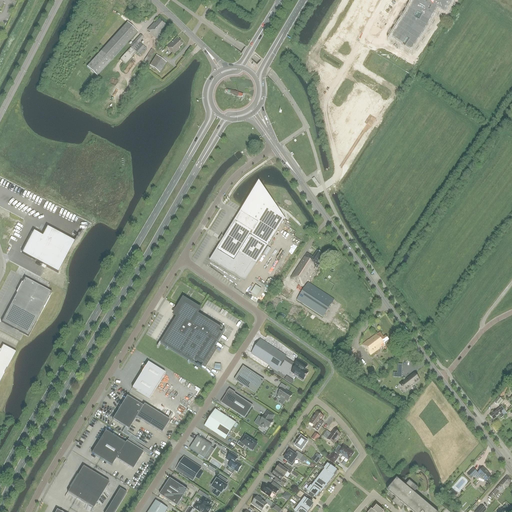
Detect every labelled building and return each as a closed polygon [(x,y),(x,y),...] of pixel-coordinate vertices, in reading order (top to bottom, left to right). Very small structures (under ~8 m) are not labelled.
[(413,0),(410,6),(416,9),(417,7),(420,9),(420,8),(425,10),(425,11),(429,14),(428,15),(433,18),(435,14),(437,10),(439,11),(444,13),(445,14),(446,14),(446,13),(447,13),(448,12),(453,0),(413,0)] [(391,37),(391,38),(391,39),(392,39),(392,40),(401,45),(403,46),(405,47),(405,48),(407,49),(407,50),(409,51),(410,51),(411,52),(412,52),(412,51),(413,51),(413,50),(416,46),(416,45),(418,43),(427,30),(427,29),(429,25),(430,25),(433,18),(428,15),(429,14),(425,11),(425,10),(420,8),(420,9),(417,7),(416,9),(410,6),(407,13),(406,14),(405,16),(397,29),(395,31),(392,36),(391,36),(391,37)] [(162,30),(167,25),(160,19),(155,24),(154,23),(148,30),(150,32),(150,33),(156,38),(159,40),(161,37),(159,35),(163,31),(162,30)] [(97,76),(138,32),(127,22),(87,67),(97,76)] [(144,37),(141,34),(130,46),(132,47),(121,59),(126,64),(143,45),(140,42),(144,37)] [(179,47),(183,44),(177,37),(167,47),(174,54),(180,48),(179,47)] [(159,72),(166,62),(157,55),(149,65),(159,72)] [(227,93),(245,98),(246,94),(228,89),(227,93)] [(12,132),(0,156),(0,164),(19,175),(35,144),(12,132)] [(104,178),(88,210),(100,217),(117,184),(104,178)] [(257,264),(284,219),(276,214),(278,210),(270,205),(272,201),(263,196),(266,193),(257,187),(239,216),(238,215),(238,214),(236,217),(236,218),(236,217),(238,218),(211,262),(241,280),(252,261),(257,264)] [(34,231),(22,254),(58,273),(62,258),(75,242),(47,227),(42,236),(34,231)] [(323,317),(335,300),(308,282),(306,285),(305,284),(316,267),(318,269),(320,265),(318,264),(322,257),(321,256),(322,254),(318,251),(313,258),(307,254),(291,278),(305,287),(297,300),(323,317)] [(44,308),(49,298),(52,292),(51,292),(47,290),(25,278),(22,284),(21,283),(16,293),(17,294),(1,323),(2,323),(2,322),(24,334),(28,336),(28,337),(44,308)] [(258,296),(263,289),(257,285),(252,292),(258,296)] [(181,312),(180,311),(157,347),(158,348),(161,344),(201,369),(225,331),(218,326),(219,326),(191,309),(184,305),(181,312)] [(384,343),(389,340),(386,336),(384,338),(380,333),(376,335),(363,344),(371,355),(385,344),(384,343)] [(261,340),(252,354),(277,370),(286,357),(261,340)] [(1,350),(0,349),(0,382),(16,352),(3,345),(1,350)] [(299,377),(299,378),(302,381),(303,380),(306,377),(306,376),(308,372),(305,370),(307,366),(298,360),(294,365),(296,366),(292,372),(299,377)] [(165,373),(148,363),(132,388),(150,399),(165,373)] [(243,367),(235,380),(240,384),(243,386),(256,394),(264,380),(243,367)] [(405,392),(420,380),(419,381),(414,374),(415,373),(414,373),(400,384),(400,385),(401,384),(403,387),(402,387),(404,389),(404,388),(406,391),(405,392)] [(282,384),(278,390),(280,391),(278,395),(283,398),(280,403),(283,404),(286,400),(288,402),(292,395),(285,390),(287,387),(282,384)] [(221,403),(245,419),(253,406),(235,394),(236,393),(235,393),(235,394),(228,390),(226,393),(228,395),(222,403),(221,403)] [(127,397),(113,419),(115,421),(129,430),(136,417),(162,433),(170,421),(144,405),(143,407),(128,397),(127,397)] [(503,401),(498,397),(494,402),(499,405),(503,401)] [(498,409),(490,416),(494,420),(499,416),(499,417),(503,414),(501,412),(504,409),(501,406),(498,409)] [(215,409),(204,426),(226,440),(237,423),(215,409)] [(274,416),(268,412),(265,417),(264,416),(260,422),(262,424),(261,426),(265,428),(266,426),(269,428),(273,422),(270,421),(274,416)] [(321,422),(324,417),(317,412),(310,423),(314,426),(312,428),(318,432),(324,424),(321,422)] [(341,435),(334,430),(331,434),(327,431),(323,437),(328,440),(334,444),(341,435)] [(92,453),(112,466),(116,459),(133,469),(144,452),(149,456),(151,452),(146,449),(129,438),(126,442),(125,443),(106,431),(105,432),(106,432),(102,438),(101,440),(102,441),(99,445),(98,445),(97,447),(93,453),(92,453)] [(204,458),(212,446),(198,436),(190,449),(204,458)] [(257,444),(246,437),(242,443),(239,441),(237,445),(243,448),(245,446),(253,451),(257,444)] [(308,442),(301,437),(299,440),(298,440),(297,442),(295,446),(302,451),(308,442)] [(342,448),(339,446),(336,450),(334,452),(328,460),(334,464),(339,456),(341,453),(348,459),(351,456),(354,453),(351,450),(350,451),(344,446),(342,448)] [(299,461),(300,460),(302,462),(302,461),(304,462),(306,459),(303,456),(297,452),(295,455),(290,451),(284,459),(289,462),(288,463),(292,466),(295,462),(294,461),(296,458),(299,461)] [(231,462),(228,466),(238,472),(242,465),(235,461),(237,457),(231,453),(227,460),(231,462)] [(322,457),(318,454),(313,461),(317,463),(322,457)] [(184,457),(176,470),(193,481),(195,477),(199,480),(203,473),(200,471),(201,468),(184,457)] [(321,466),(322,467),(334,476),(336,473),(335,472),(336,471),(328,464),(326,467),(322,465),(321,466)] [(283,468),(279,465),(276,471),(285,477),(288,472),(290,473),(292,471),(285,466),(283,468)] [(94,508),(109,482),(92,472),(83,467),(73,484),(67,493),(68,493),(76,498),(94,508)] [(334,476),(322,467),(321,469),(324,471),(322,474),(330,480),(331,479),(332,479),(334,476)] [(473,469),(468,475),(471,478),(473,477),(477,481),(479,479),(485,481),(490,486),(493,482),(489,478),(491,476),(486,471),(483,468),(478,473),(477,473),(477,472),(473,469)] [(283,480),(285,477),(276,471),(272,476),(279,481),(277,483),(283,487),(287,482),(283,480)] [(330,480),(322,474),(320,476),(317,474),(315,476),(327,485),(330,482),(329,481),(330,480)] [(218,497),(221,493),(222,493),(223,489),(225,490),(227,486),(224,485),(227,481),(220,476),(217,480),(212,487),(215,489),(213,493),(218,497)] [(327,485),(315,476),(314,477),(317,480),(315,482),(324,489),(325,487),(325,488),(327,485)] [(498,486),(496,489),(489,497),(491,499),(494,496),(495,497),(499,492),(498,491),(502,487),(505,489),(511,481),(507,476),(499,485),(500,485),(499,486),(498,486)] [(177,506),(188,490),(170,479),(160,495),(177,506)] [(324,489),(315,482),(313,485),(310,483),(309,484),(321,493),(323,490),(324,489)] [(321,493),(309,484),(308,484),(307,485),(310,488),(308,490),(316,497),(317,495),(319,496),(321,493)] [(271,489),(266,485),(261,491),(270,497),(272,493),(275,495),(279,490),(273,486),(271,489)] [(395,497),(392,501),(401,509),(404,505),(412,511),(436,511),(414,493),(405,486),(402,490),(400,488),(397,492),(399,493),(395,497)] [(116,510),(127,493),(120,489),(122,490),(108,511),(115,511),(117,510),(116,510)] [(458,494),(452,489),(448,494),(452,498),(454,499),(458,494)] [(286,492),(283,497),(288,501),(291,496),(286,492)] [(298,500),(301,503),(310,509),(313,507),(312,506),(313,505),(309,502),(311,499),(307,496),(303,501),(299,499),(298,500)] [(200,511),(202,509),(207,511),(208,511),(211,507),(209,505),(211,502),(203,497),(201,501),(202,501),(200,505),(197,503),(194,507),(200,511)] [(257,497),(252,504),(262,511),(267,504),(270,506),(273,503),(267,499),(265,502),(257,497)] [(165,511),(168,509),(156,501),(148,511),(165,511)] [(310,509),(301,503),(299,505),(296,503),(295,505),(304,511),(308,511),(309,511),(309,510),(310,509),(310,510),(310,509)]
